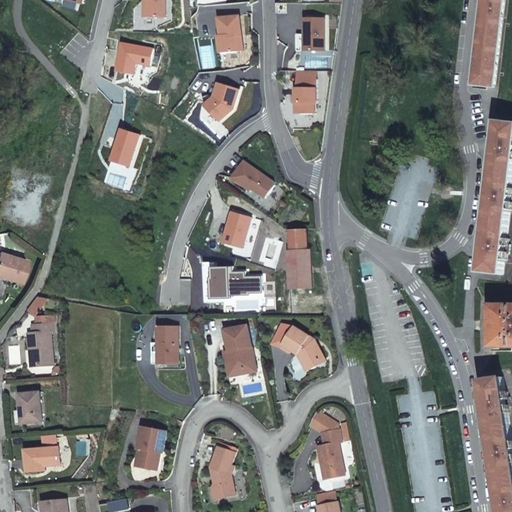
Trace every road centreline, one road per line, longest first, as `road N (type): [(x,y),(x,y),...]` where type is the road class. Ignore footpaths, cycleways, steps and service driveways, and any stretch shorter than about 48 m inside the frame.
road 1 (residential): [(389,256),(443,251),(459,238),(471,207),(461,96),(472,0)]
road 2 (residential): [(389,256),(449,336),(471,409),(485,511)]
road 3 (residential): [(170,302),(179,238),(207,178),(235,143),(275,117)]
road 4 (secondary): [(356,0),(331,194)]
road 5 (residential): [(187,511),(183,488),(196,421),(233,409),(268,449)]
road 6 (secondary): [(332,212),(357,380)]
road 7 (secondary): [(357,380),(385,511)]
